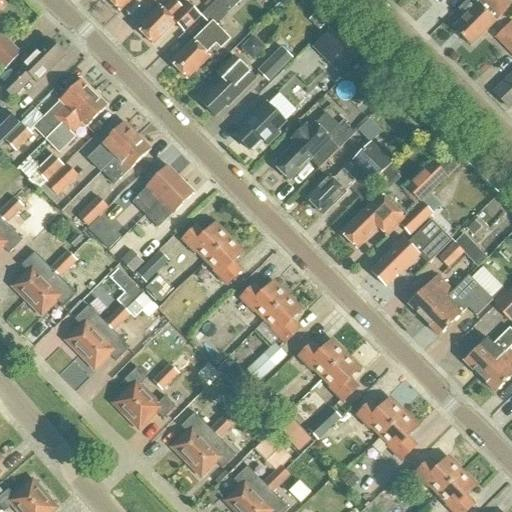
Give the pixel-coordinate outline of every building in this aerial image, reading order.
[(105,0),(118,13),(130,0),(105,0)] [(227,15),(242,0),(241,0),(220,0),(216,4),(227,15)] [(471,48),(511,7),(511,2),(509,0),(479,0),(476,4),(472,0),(469,0),(459,11),(465,18),(453,30),(471,48)] [(182,11),(181,10),(173,2),(163,12),(159,9),(137,31),(152,47),(174,25),(175,25),(171,21),(182,11)] [(187,5),(181,10),(182,11),(171,21),(175,25),(174,25),(183,34),(200,18),(187,5)] [(319,32),(326,25),(316,15),(309,22),(319,32)] [(511,22),(495,39),(511,56),(511,22)] [(221,51),(230,41),(213,23),(199,36),(200,37),(171,65),(186,81),(209,59),(206,56),(216,46),(221,51)] [(21,56),(2,37),(0,38),(0,68),(5,73),(21,56)] [(47,73),(63,57),(61,55),(61,51),(57,47),(53,47),(51,44),(38,56),(36,54),(20,69),(21,70),(1,90),(12,101),(32,82),(37,87),(47,77),(47,73)] [(293,60),(281,48),(258,72),(269,84),(293,60)] [(345,65),(353,62),(354,54),(348,48),(340,51),(338,59),(345,65)] [(223,81),(210,93),(211,95),(201,105),(215,119),(226,108),(227,109),(240,96),(256,80),(234,58),(217,75),(223,81)] [(286,91),(299,105),(314,91),(298,74),(272,99),(275,102),(286,91)] [(511,76),(494,94),(510,110),(511,108),(511,76)] [(378,108),(391,96),(374,78),(361,91),(378,108)] [(47,144),(95,96),(82,83),(34,131),(40,137),(47,144)] [(86,131),(108,109),(95,96),(47,144),(55,152),(69,137),(71,139),(83,127),(86,131)] [(243,127),(246,129),(235,139),(249,153),(250,151),(253,154),(263,144),(267,148),(279,136),(276,133),(285,124),(265,105),(243,127)] [(0,143),(18,125),(5,112),(0,117),(0,143)] [(377,141),(387,130),(373,117),(363,128),(377,141)] [(15,152),(31,136),(21,126),(6,142),(15,152)] [(291,141),(295,145),(273,168),(288,183),(309,162),(318,171),(338,151),(354,135),(345,126),(330,141),(314,126),(309,131),(306,127),(291,141)] [(102,176),(138,140),(125,127),(90,163),(102,176)] [(115,188),(151,152),(138,140),(102,176),(115,188)] [(344,195),(349,190),(359,200),(374,185),(373,184),(391,167),(370,145),(332,183),(329,180),(307,202),(323,217),(345,195),(344,195)] [(47,185),(63,169),(53,159),(37,175),(47,185)] [(405,189),(421,205),(448,179),(432,163),(405,189)] [(58,199),(78,179),(68,169),(48,188),(58,199)] [(182,183),(168,170),(133,206),(146,218),(182,183)] [(182,183),(146,218),(159,232),(195,196),(182,183)] [(341,236),(357,252),(378,230),(387,239),(405,221),(381,197),(341,236)] [(15,200),(6,208),(15,218),(24,209),(15,200)] [(89,230),(109,210),(99,200),(79,220),(89,230)] [(58,217),(46,205),(22,231),(34,242),(58,217)] [(433,215),(423,205),(401,227),(410,237),(433,215)] [(15,218),(6,208),(0,214),(0,219),(7,226),(15,218)] [(478,241),(489,230),(478,220),(475,223),(482,230),(474,238),(478,241)] [(11,233),(1,223),(0,223),(0,252),(3,249),(9,256),(21,243),(11,233)] [(474,238),(482,230),(475,223),(466,231),(473,238),(474,238)] [(207,265),(230,242),(216,228),(206,237),(197,229),(183,243),(197,257),(198,256),(207,265)] [(110,230),(99,242),(109,252),(120,240),(110,230)] [(75,250),(84,241),(78,235),(69,244),(75,250)] [(478,270),(487,260),(464,236),(439,261),(449,271),(464,255),(478,270)] [(419,257),(403,241),(380,264),(381,265),(371,275),(385,289),(395,278),(396,280),(419,257)] [(234,266),(244,256),(230,242),(207,265),(215,274),(214,275),(228,288),(242,274),(234,266)] [(144,264),(132,252),(121,263),(133,275),(144,264)] [(137,275),(146,285),(169,262),(160,252),(157,255),(144,268),(137,275)] [(67,254),(59,262),(68,272),(77,264),(67,254)] [(27,303),(47,284),(54,276),(44,266),(34,255),(21,268),(28,274),(13,289),(27,303)] [(68,272),(59,262),(50,271),(60,281),(68,272)] [(122,308),(126,312),(135,303),(142,295),(118,271),(110,280),(126,296),(118,304),(122,308)] [(65,287),(54,276),(47,284),(27,303),(42,318),(57,303),(63,309),(75,297),(65,287)] [(454,293),(453,293),(438,277),(408,307),(423,322),(454,293)] [(454,293),(423,322),(439,338),(468,309),(476,318),(493,301),(468,277),(453,293),(454,293)] [(264,323),(288,300),(274,286),(263,296),(256,288),(241,302),(255,316),(256,315),(264,323)] [(511,323),(511,292),(495,309),(510,325),(511,323)] [(142,295),(135,303),(144,311),(142,313),(148,320),(157,310),(142,295)] [(292,325),(302,314),(288,300),(264,323),(273,332),(272,333),(285,347),(299,333),(292,325)] [(122,308),(113,317),(123,326),(131,318),(126,312),(122,308)] [(67,343),(82,358),(109,330),(104,326),(88,310),(76,322),(82,328),(67,343)] [(123,326),(113,317),(104,326),(109,330),(114,335),(123,326)] [(114,335),(109,330),(82,358),(96,372),(111,357),(117,363),(130,351),(114,335)] [(480,379),(510,350),(511,347),(511,333),(510,331),(494,347),(488,341),(464,364),(480,379)] [(322,381),(346,358),(332,344),(321,354),(314,346),(299,360),(313,374),(314,373),(322,381)] [(273,347),(254,365),(265,377),(284,359),(273,347)] [(511,352),(510,350),(480,379),(496,395),(511,378),(511,352)] [(217,368),(223,361),(215,353),(209,360),(217,368)] [(350,382),(359,372),(346,358),(322,381),(331,390),(330,391),(343,405),(358,391),(350,382)] [(73,364),(62,375),(75,389),(87,378),(73,364)] [(234,366),(223,376),(232,385),(242,376),(234,366)] [(180,377),(170,367),(152,384),(162,394),(180,377)] [(164,424),(177,411),(167,400),(160,408),(142,389),(149,382),(139,371),(126,383),(132,390),(114,406),(117,409),(116,410),(136,432),(138,431),(140,434),(157,417),(164,424)] [(380,440),(403,417),(389,403),(379,413),(371,404),(357,419),(370,432),(371,431),(380,440)] [(331,409),(308,431),(318,442),(341,420),(331,409)] [(229,433),(238,425),(228,414),(219,423),(229,433)] [(174,450),(188,465),(215,439),(195,417),(183,429),(188,436),(174,450)] [(407,441),(417,431),(403,417),(380,440),(389,449),(387,450),(401,463),(415,449),(407,441)] [(229,433),(219,423),(211,431),(220,441),(229,433)] [(266,463),(283,446),(272,434),(254,451),(266,463)] [(225,449),(215,439),(188,465),(202,480),(217,466),(223,472),(236,460),(225,449)] [(438,498),(461,475),(447,461),(437,471),(429,463),(415,477),(428,491),(429,489),(438,498)] [(281,486),(289,478),(280,469),(272,477),(281,486)] [(225,504),(233,511),(246,511),(267,492),(256,481),(246,470),(234,483),(240,489),(225,504)] [(359,482),(350,474),(341,483),(349,492),(359,482)] [(465,499),(475,489),(461,475),(438,498),(447,506),(446,507),(450,511),(467,511),(473,507),(465,499)] [(281,486),(272,477),(264,485),(273,494),(281,486)] [(305,501),(314,492),(304,482),(295,491),(305,501)] [(56,511),(57,511),(55,509),(56,508),(35,486),(32,484),(15,500),(8,493),(0,500),(0,511),(8,511),(12,509),(14,511),(56,511)] [(286,511),(267,492),(246,511),(286,511)]
